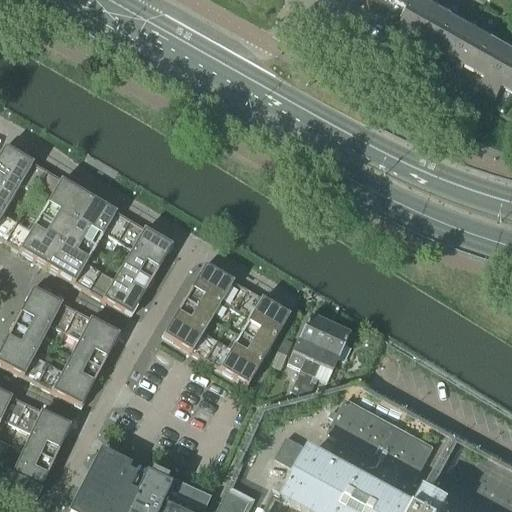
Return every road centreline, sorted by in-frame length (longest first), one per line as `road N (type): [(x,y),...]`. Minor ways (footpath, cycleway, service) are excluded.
road 1 (secondary): [(25,0),(410,210),(511,248)]
road 2 (secondary): [(511,204),(414,171),(114,15)]
road 3 (residential): [(48,511),(194,247)]
road 4 (residential): [(306,0),(273,48),(256,51),(239,51),(151,4),(114,15)]
road 5 (residential): [(194,247),(0,125)]
